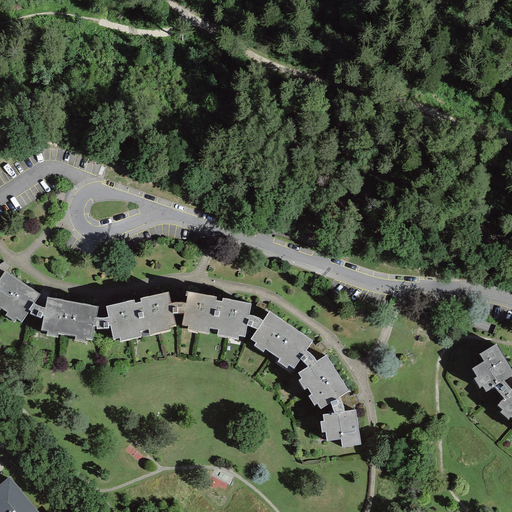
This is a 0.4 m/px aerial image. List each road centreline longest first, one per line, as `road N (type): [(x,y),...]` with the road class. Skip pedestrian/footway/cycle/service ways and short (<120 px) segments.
road 1 (track): [(167,0),(292,70),(511,135)]
road 2 (residential): [(511,299),(481,288),(368,280),(161,210)]
road 3 (residential): [(161,210),(90,194),(78,204),(87,233),(123,228)]
